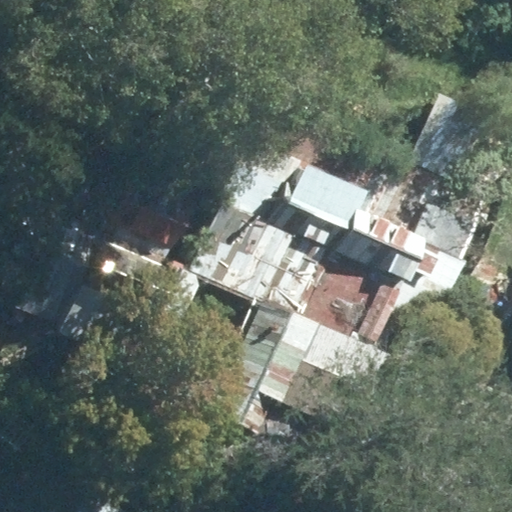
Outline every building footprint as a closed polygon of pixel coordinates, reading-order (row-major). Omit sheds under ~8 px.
[(76,288),(149,321),(172,272),(210,189),(107,142),(23,326),(52,340),(76,288)] [(216,327),(182,397),(353,480),(460,260),(455,259),(472,222),(420,197),(400,239),(287,183),(267,226),(313,247),(298,280),(314,287),(300,317),(256,297),(236,338),(216,327)] [(455,330),(442,359),(471,371),(483,341),(455,330)] [(511,397),(448,375),(417,461),(488,486),(495,465),(493,464),(511,409),(511,397)] [(119,511),(67,472),(36,511),(119,511)]
